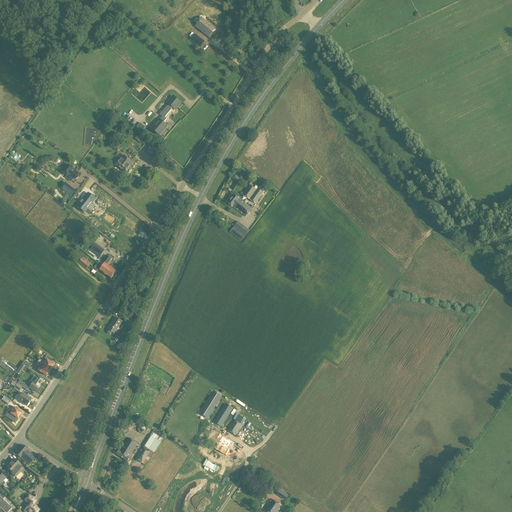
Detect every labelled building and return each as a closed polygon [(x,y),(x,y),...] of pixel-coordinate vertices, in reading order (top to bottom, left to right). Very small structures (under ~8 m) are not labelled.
[(203,24),(200,22),(196,26),(209,37),(215,30),(209,25),(205,21),(203,24)] [(190,40),(195,43),(199,38),(194,35),(190,40)] [(169,101),(168,103),(175,109),(177,107),(180,103),(173,96),(169,101)] [(166,119),(162,116),(152,129),(159,135),(166,126),(163,123),(166,119)] [(142,132),(145,128),(140,123),(137,128),(136,129),(140,133),(141,131),(142,132)] [(168,126),(160,135),(162,137),(170,128),(168,126)] [(153,143),(146,152),(158,161),(165,152),(153,143)] [(130,166),(133,163),(123,155),(121,158),(121,159),(120,161),(119,160),(116,165),(125,173),(129,168),(128,168),(130,166)] [(79,174),(73,169),(73,168),(69,165),(62,172),(67,176),(69,174),(71,176),(68,179),(71,181),(73,179),(74,180),(79,174)] [(257,190),(249,184),(242,195),(256,204),(264,191),(258,187),(257,190)] [(92,203),(95,199),(88,193),(83,201),(82,200),(82,201),(81,203),(81,202),(81,203),(78,207),(84,212),(87,209),(90,211),(95,205),(92,203)] [(245,216),(252,209),(238,197),(235,195),(228,203),(232,207),(232,206),(243,215),(245,216)] [(230,232),(241,241),(249,231),(238,222),(232,229),(230,232)] [(90,250),(100,257),(105,251),(95,244),(90,250)] [(112,266),(111,266),(111,267),(107,265),(112,259),(109,257),(102,266),(101,267),(107,271),(108,270),(114,274),(116,271),(115,271),(116,270),(116,269),(112,266)] [(98,263),(96,265),(95,267),(111,278),(114,274),(108,270),(107,271),(101,267),(102,266),(98,263)] [(126,316),(122,322),(128,326),(129,323),(132,319),(126,316)] [(110,334),(111,334),(112,332),(114,334),(122,322),(115,318),(111,325),(110,325),(107,329),(108,330),(107,331),(108,333),(110,334)] [(40,359),(38,362),(51,371),(54,365),(53,365),(50,363),(52,360),(47,356),(44,360),(46,361),(45,362),(40,359)] [(3,358),(0,361),(12,369),(15,372),(17,369),(16,369),(3,358)] [(47,376),(51,371),(38,362),(36,364),(41,368),(39,371),(47,376)] [(39,386),(42,381),(36,377),(32,383),(29,381),(27,384),(26,386),(27,386),(29,388),(35,392),(39,386)] [(208,418),(221,397),(213,392),(200,413),(208,418)] [(31,399),(22,393),(18,400),(27,405),(31,399)] [(4,396),(2,400),(8,404),(11,401),(4,396)] [(213,422),(221,427),(232,409),(224,404),(213,422)] [(17,410),(17,409),(15,407),(11,413),(10,412),(9,411),(6,416),(15,422),(18,418),(19,418),(19,416),(19,415),(21,413),(17,410)] [(227,430),(236,435),(246,419),(243,418),(242,420),(237,417),(238,415),(237,414),(227,430)] [(160,435),(153,430),(150,435),(143,445),(154,453),(161,442),(164,437),(160,435)] [(229,450),(228,450),(233,442),(223,436),(215,448),(225,455),(229,450)] [(130,457),(129,457),(133,451),(134,452),(137,448),(136,447),(137,445),(137,444),(138,443),(129,438),(124,446),(120,444),(118,448),(120,449),(116,455),(127,461),(130,457)] [(29,465),(36,457),(23,446),(22,447),(16,454),(29,465)] [(145,465),(153,453),(143,446),(135,459),(145,465)] [(15,478),(18,475),(20,472),(22,474),(25,470),(23,469),(24,469),(20,465),(20,464),(14,459),(13,459),(14,459),(11,462),(10,464),(7,467),(6,467),(12,472),(10,474),(15,478)] [(38,479),(40,476),(29,467),(26,471),(38,479)] [(8,496),(11,493),(4,487),(1,490),(8,496)] [(5,497),(0,493),(0,511),(2,511),(1,511),(2,510),(4,511),(7,511),(12,508),(3,499),(5,497)] [(29,504),(25,508),(28,511),(37,511),(39,510),(37,508),(33,504),(36,501),(29,495),(25,500),(29,504)] [(265,510),(267,511),(276,511),(281,506),(272,500),(265,510)]
